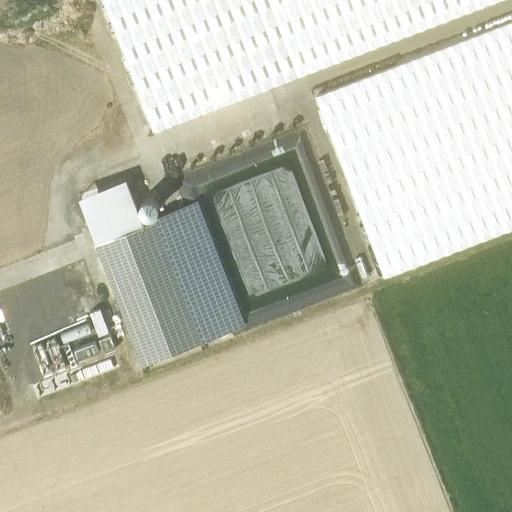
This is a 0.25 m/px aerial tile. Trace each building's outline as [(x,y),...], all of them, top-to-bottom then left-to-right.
[(104,0),(154,129),(494,0),(104,0)] [(511,19),(316,94),(385,275),(511,226),(511,19)] [(200,165),(231,263),(265,253),(274,281),(342,259),(303,138),(299,139),(298,137),(259,149),(258,146),(200,165)] [(80,196),(97,239),(143,221),(126,178),(80,196)] [(145,196),(141,202),(142,208),(147,212),(154,211),(158,206),(157,199),(152,195),(145,196)] [(155,217),(202,339),(244,324),(196,201),(155,217)] [(202,339),(155,217),(143,221),(97,239),(144,362),(202,339)] [(92,310),(101,333),(111,329),(102,306),(92,310)] [(79,359),(117,348),(114,335),(75,346),(79,359)] [(41,368),(62,366),(60,341),(39,342),(41,368)]
